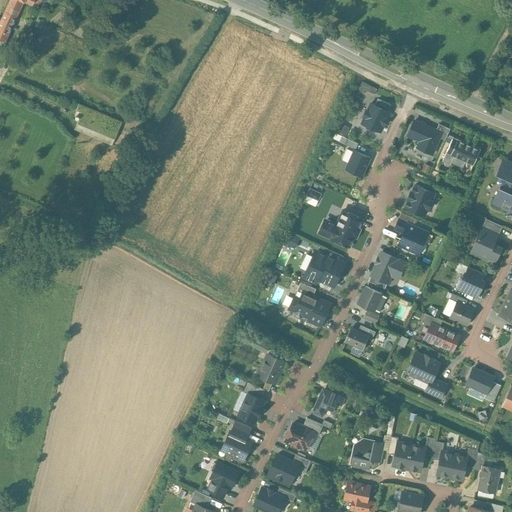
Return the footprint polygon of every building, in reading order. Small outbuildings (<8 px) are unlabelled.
[(10,0),(0,22),(0,38),(6,41),(24,1),(38,7),(40,0),(10,0)] [(361,80),(358,90),(364,92),(365,89),(375,92),(377,86),(361,80)] [(391,104),(378,98),(375,105),(388,111),(391,104)] [(375,105),(371,103),(368,110),(367,109),(364,116),(365,116),(362,122),(366,124),(365,125),(366,127),(371,129),(373,128),(373,127),(381,131),(384,124),(385,124),(387,119),(386,118),(389,111),(388,111),(375,105)] [(121,122),(79,105),(77,110),(83,112),(80,119),(115,134),(121,122)] [(115,134),(80,119),(76,129),(111,144),(115,134)] [(436,130),(415,120),(408,135),(422,141),(424,145),(422,149),(432,154),(440,137),(434,135),(436,130)] [(345,135),(349,126),(342,123),(338,132),(345,135)] [(450,128),(439,123),(436,130),(434,135),(440,137),(445,140),(450,128)] [(453,137),(443,161),(451,165),(455,156),(474,165),(481,150),(453,137)] [(358,143),(347,138),(345,143),(356,148),(358,143)] [(370,157),(354,150),(346,169),(362,176),(370,157)] [(508,178),(511,179),(511,162),(504,159),(497,173),(508,178)] [(511,192),(511,179),(508,178),(504,189),(500,187),(493,202),(502,206),(501,207),(508,210),(509,209),(511,210),(511,192),(511,193),(511,192)] [(436,186),(426,181),(423,188),(434,192),(436,186)] [(423,188),(415,184),(412,192),(411,191),(408,199),(409,199),(405,206),(411,209),(419,213),(419,212),(425,215),(428,208),(429,208),(432,201),(431,200),(435,193),(434,192),(423,188)] [(322,193),(310,189),(307,196),(319,201),(322,193)] [(326,218),(319,234),(351,249),(355,239),(359,241),(364,230),(360,228),(365,217),(346,208),(338,224),(326,218)] [(432,232),(400,218),(395,230),(404,233),(399,246),(422,255),(432,232)] [(502,226),(486,218),(481,229),(482,228),(497,235),(497,236),(498,236),(502,226)] [(497,235),(482,228),(481,229),(478,237),(472,248),(481,252),(479,255),(488,259),(488,257),(496,260),(501,247),(493,244),(497,236),(497,235)] [(302,238),(289,232),(284,244),(296,250),(302,238)] [(328,249),(325,255),(343,263),(346,257),(328,249)] [(325,255),(316,251),(303,279),(318,285),(319,282),(336,289),(347,265),(343,263),(325,255)] [(405,262),(382,251),(379,257),(378,256),(376,263),(371,275),(388,282),(393,269),(400,272),(405,262)] [(485,274),(468,266),(465,273),(482,280),(485,274)] [(465,273),(465,272),(462,278),(459,279),(457,285),(458,288),(471,294),(472,292),(478,295),(484,281),(482,280),(465,273)] [(388,282),(371,275),(369,280),(385,288),(388,282)] [(316,289),(301,283),(297,291),(302,294),(303,292),(313,296),(316,289)] [(367,286),(358,304),(376,313),(384,294),(367,286)] [(313,296),(303,292),(302,294),(300,299),(295,297),(289,309),(295,312),(295,313),(294,315),(301,318),(302,317),(302,316),(309,319),(308,321),(320,327),(325,316),(326,313),(327,312),(329,306),(318,301),(319,299),(313,296)] [(468,300),(452,293),(450,298),(457,302),(465,305),(468,300)] [(511,304),(506,301),(500,314),(511,319),(511,304)] [(465,305),(457,302),(450,316),(467,324),(473,309),(465,305)] [(432,305),(429,312),(439,316),(442,310),(432,305)] [(380,317),(368,312),(364,319),(377,324),(380,317)] [(442,320),(432,316),(431,320),(430,321),(439,326),(442,320)] [(439,345),(446,329),(439,326),(430,321),(431,320),(424,317),(422,321),(430,325),(424,338),(439,345)] [(362,327),(359,332),(370,337),(374,339),(377,333),(362,327)] [(359,332),(352,329),(345,344),(364,352),(370,337),(359,332)] [(446,329),(439,345),(453,351),(460,335),(446,329)] [(399,343),(405,345),(408,338),(402,336),(399,343)] [(255,337),(251,345),(266,353),(270,346),(255,337)] [(426,356),(425,357),(416,353),(415,355),(412,356),(411,360),(412,362),(407,372),(430,383),(426,391),(433,394),(439,382),(432,379),(439,364),(433,361),(433,359),(426,356)] [(267,355),(257,376),(278,386),(288,364),(267,355)] [(494,377),(473,368),(466,384),(487,393),(494,377)] [(446,385),(439,382),(433,394),(440,398),(446,385)] [(265,390),(248,383),(244,393),(248,394),(260,399),(265,390)] [(511,385),(501,406),(502,406),(511,410),(511,385)] [(325,396),(320,393),(311,413),(322,418),(326,409),(333,412),(336,404),(342,406),(346,398),(328,390),(325,396)] [(248,394),(238,416),(255,423),(258,415),(259,416),(262,409),(261,409),(265,401),(260,399),(248,394)] [(395,417),(391,416),(390,420),(387,436),(391,437),(395,417)] [(323,426),(307,418),(302,427),(313,432),(313,433),(319,435),(323,426)] [(247,439),(236,434),(241,424),(235,421),(230,432),(230,433),(227,441),(228,442),(224,451),(236,456),(235,458),(243,462),(252,441),(247,439)] [(302,427),(293,423),(289,433),(286,434),(285,437),(286,440),(285,441),(291,444),(292,446),(298,449),(300,448),(305,450),(313,433),(313,432),(302,427)] [(252,428),(241,424),(236,434),(247,439),(252,428)] [(364,442),(357,447),(355,456),(354,456),(352,465),(371,469),(371,467),(373,467),(376,465),(377,461),(379,461),(382,450),(388,451),(391,437),(387,436),(385,436),(383,444),(374,442),(374,444),(364,442)] [(398,438),(391,437),(388,451),(387,454),(395,456),(398,442),(398,438)] [(435,439),(427,438),(425,448),(424,455),(431,456),(435,441),(435,439)] [(356,445),(354,456),(355,456),(357,447),(364,442),(374,444),(374,442),(364,440),(356,445)] [(444,443),(435,441),(431,456),(431,459),(440,461),(442,451),(444,443)] [(411,445),(398,442),(395,456),(393,466),(406,469),(411,445)] [(425,448),(411,445),(406,469),(420,471),(424,455),(425,448)] [(478,450),(468,448),(467,457),(465,466),(474,468),(477,452),(478,450)] [(442,451),(440,461),(437,475),(449,478),(455,454),(442,451)] [(486,454),(477,452),(474,468),(474,470),(481,472),(483,466),(486,454)] [(293,462),(277,454),(267,476),(282,483),(283,480),(290,483),(296,470),(299,464),(293,462)] [(467,457),(455,454),(449,478),(462,480),(465,466),(467,457)] [(311,461),(296,455),(293,462),(299,464),(296,470),(305,474),(311,461)] [(371,469),(373,470),(378,466),(379,461),(377,461),(376,465),(373,467),(371,467),(371,469)] [(238,473),(217,463),(217,464),(214,463),(211,471),(213,472),(211,477),(213,478),(208,490),(224,497),(230,482),(233,484),(238,473)] [(483,466),(481,472),(478,490),(495,493),(500,470),(483,466)] [(357,485),(355,482),(351,481),(348,483),(345,499),(366,503),(370,487),(357,485)] [(274,492),(268,489),(268,490),(262,487),(259,495),(260,496),(256,506),(268,511),(275,511),(278,506),(280,507),(284,498),(284,497),(277,494),(274,492)] [(296,496),(279,488),(277,494),(284,497),(284,498),(293,502),(296,496)] [(199,492),(195,491),(190,502),(196,505),(197,504),(206,509),(211,498),(208,497),(199,492)] [(419,511),(423,496),(407,493),(406,497),(404,499),(401,498),(401,501),(398,502),(397,507),(399,510),(398,511),(404,511),(419,511)] [(502,511),(503,506),(486,503),(484,510),(491,511),(502,511)]
